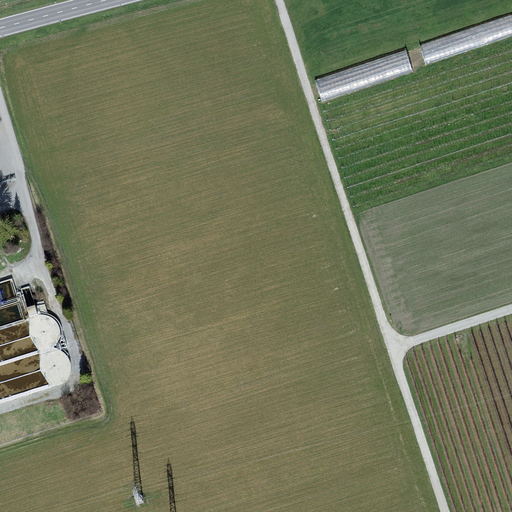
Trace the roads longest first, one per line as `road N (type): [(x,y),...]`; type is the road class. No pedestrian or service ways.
road 1 (track): [(444,511),(278,0)]
road 2 (track): [(13,157),(30,171),(51,218),(109,410),(90,425),(0,451)]
road 3 (track): [(392,350),(511,311)]
